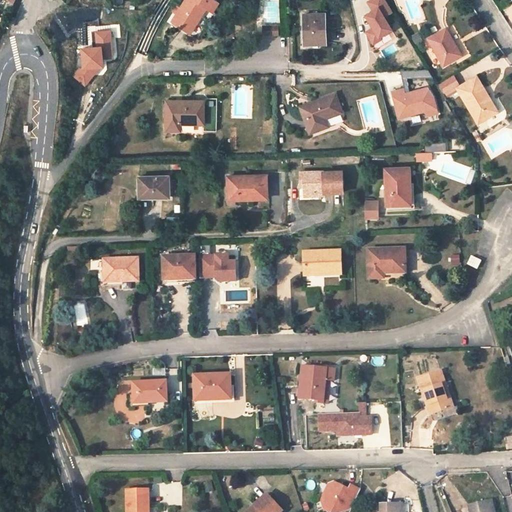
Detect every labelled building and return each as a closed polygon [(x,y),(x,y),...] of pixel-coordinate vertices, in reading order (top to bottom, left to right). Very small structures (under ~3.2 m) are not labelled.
[(185,0),(181,8),(177,5),(174,11),(177,13),(173,21),(191,32),(207,7),(213,11),(219,2),(216,0),(185,0)] [(365,17),(373,29),(366,33),(373,44),(381,40),(380,38),(392,31),(383,16),(391,12),(383,0),(371,0),(368,2),(373,12),(365,17)] [(325,14),(304,14),(304,44),(326,44),(325,14)] [(278,26),(263,27),(263,35),(278,34),(278,26)] [(446,28),(429,38),(444,64),(461,54),(446,28)] [(85,85),(100,68),(103,68),(102,59),(111,58),(109,31),(96,32),(97,49),(82,50),(83,65),(74,76),(85,85)] [(429,69),(414,70),(414,77),(434,77),(429,69)] [(476,76),(458,87),(478,121),(489,115),(485,107),(493,103),(487,95),(486,95),(483,89),(484,89),(476,76)] [(451,77),(441,84),(446,92),(456,86),(451,77)] [(392,92),(399,118),(426,111),(427,115),(438,113),(434,97),(429,88),(405,94),(404,89),(392,92)] [(309,104),(301,107),(310,132),(328,126),(325,118),(342,112),(335,94),(313,103),(313,105),(310,106),(309,104)] [(204,100),(167,100),(167,130),(180,130),(181,123),(203,123),(203,130),(217,130),(217,97),(208,97),(204,100)] [(493,103),(485,107),(489,115),(497,110),(493,103)] [(448,142),(431,143),(432,151),(448,150),(448,142)] [(410,168),(386,168),(387,205),(407,204),(406,191),(411,191),(410,182),(410,168)] [(106,173),(101,170),(93,182),(98,186),(106,173)] [(343,170),(301,171),(301,182),(304,183),(304,187),(304,194),(325,193),(333,193),(344,192),(343,170)] [(267,174),(228,175),(229,199),(241,199),(241,191),(250,191),(250,198),(268,198),(267,174)] [(169,175),(139,176),(139,197),(169,197),(169,175)] [(411,191),(406,191),(407,204),(407,207),(415,206),(414,182),(410,182),(411,191)] [(365,199),(366,219),(381,219),(381,198),(365,199)] [(405,248),(369,249),(370,278),(380,277),(380,273),(384,273),(406,272),(405,248)] [(340,250),(304,252),(305,272),(323,271),(323,275),(341,274),(340,250)] [(202,277),(218,276),(218,278),(221,281),(238,280),(237,260),(230,261),(229,254),(201,255),(202,277)] [(194,256),(164,257),(165,280),(195,278),(194,256)] [(481,260),(472,256),(469,263),(478,268),(481,260)] [(138,258),(104,259),(105,281),(122,281),(130,281),(139,281),(138,258)] [(96,271),(99,271),(99,286),(105,286),(105,281),(104,259),(96,259),(96,271)] [(226,300),(247,300),(247,291),(225,291),(226,300)] [(336,368),(301,365),(297,397),(313,399),(313,401),(324,403),(327,379),(331,380),(335,380),(336,368)] [(441,370),(418,379),(431,414),(450,407),(442,383),(445,382),(441,370)] [(230,374),(195,375),(195,400),(206,400),(205,398),(231,397),(230,374)] [(165,382),(134,383),(135,402),(166,402),(165,382)] [(445,382),(442,383),(450,407),(454,406),(445,382)] [(143,408),(129,412),(132,423),(146,419),(143,408)] [(359,418),(354,418),(354,413),(319,414),(320,431),(338,430),(338,436),(355,435),(355,429),(362,429),(362,435),(372,434),(372,418),(359,418)] [(353,484),(352,488),(337,482),(329,485),(322,501),(325,509),(330,511),(346,511),(353,509),(353,504),(358,494),(360,495),(363,489),(353,484)] [(149,489),(127,489),(127,511),(145,511),(145,505),(149,505),(149,489)] [(279,511),(282,510),(266,494),(246,511),(279,511)] [(470,511),(494,511),(491,499),(469,505),(470,511)] [(402,511),(402,503),(380,504),(380,511),(402,511)]
